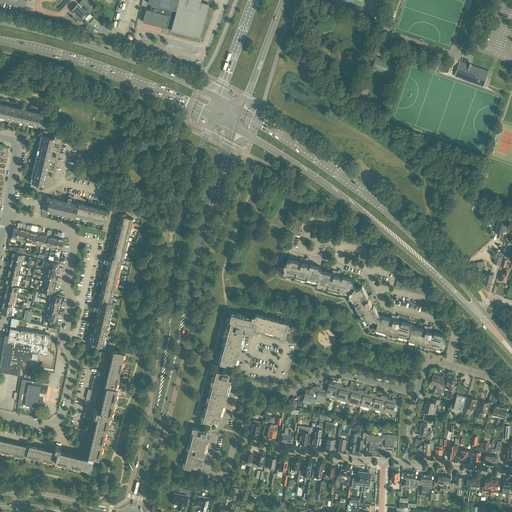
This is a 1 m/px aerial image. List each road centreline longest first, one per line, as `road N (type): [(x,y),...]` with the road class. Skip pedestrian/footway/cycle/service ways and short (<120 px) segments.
road 1 (secondary): [(212,116),(179,231),(161,369),(130,510)]
road 2 (secondary): [(137,511),(207,210),(235,128)]
road 3 (residential): [(414,393),(339,371),(292,393),(236,383),(205,469),(225,474),(239,438)]
road 4 (residential): [(0,414),(43,424),(60,417),(73,367),(62,339),(73,238),(65,227),(5,213)]
road 5 (primary): [(480,306),(377,203),(242,110)]
road 6 (primary): [(235,128),(350,203),(472,313)]
road 7 (primary): [(219,98),(119,54),(0,20)]
road 8 (primary): [(0,40),(88,64),(212,116)]
road 9 (residential): [(382,460),(239,438)]
